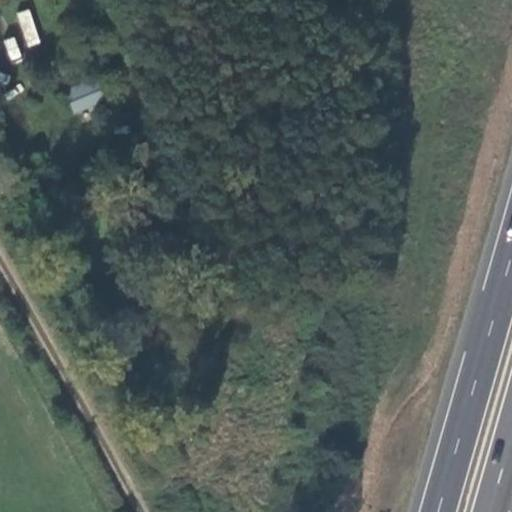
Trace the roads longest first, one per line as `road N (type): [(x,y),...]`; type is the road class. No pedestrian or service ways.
road 1 (track): [(0,257),(141,511)]
road 2 (trunk): [(511,251),(437,511)]
